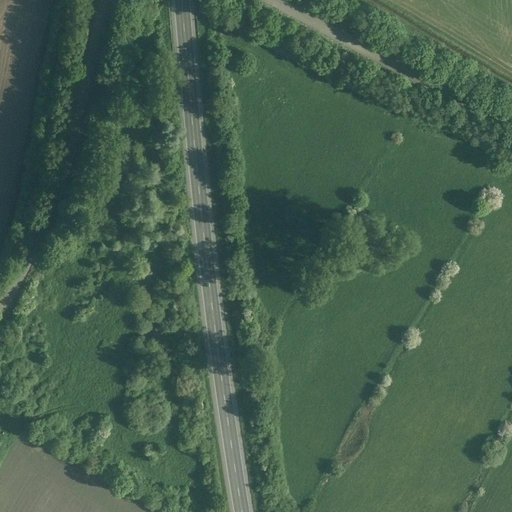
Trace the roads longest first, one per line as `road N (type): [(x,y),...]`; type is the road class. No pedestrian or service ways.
road 1 (primary): [(242,511),(181,0)]
road 2 (residential): [(106,0),(49,212),(0,312)]
road 3 (unclassified): [(511,121),(275,0)]
road 4 (track): [(511,69),(393,0)]
